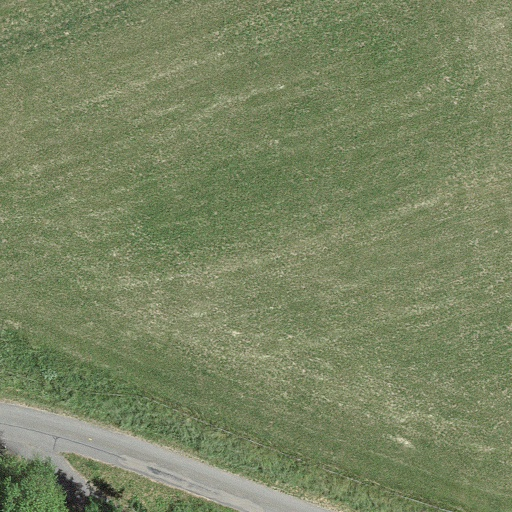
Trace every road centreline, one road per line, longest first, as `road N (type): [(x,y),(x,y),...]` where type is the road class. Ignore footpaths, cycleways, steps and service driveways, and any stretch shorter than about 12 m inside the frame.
road 1 (residential): [(302,511),(12,415)]
road 2 (residential): [(117,511),(12,415)]
